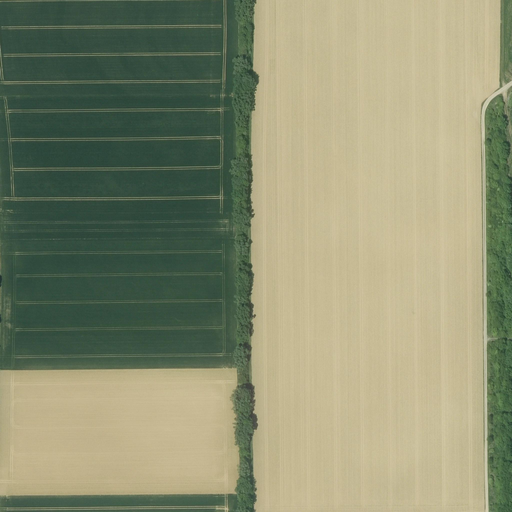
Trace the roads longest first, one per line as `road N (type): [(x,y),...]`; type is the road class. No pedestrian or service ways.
road 1 (track): [(250,511),(250,0)]
road 2 (track): [(486,511),(483,114),(511,84)]
